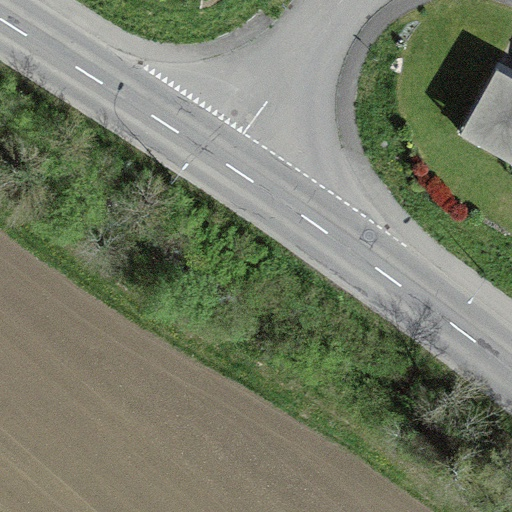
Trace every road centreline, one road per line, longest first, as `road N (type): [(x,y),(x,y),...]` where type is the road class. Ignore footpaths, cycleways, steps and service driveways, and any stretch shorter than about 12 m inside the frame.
road 1 (secondary): [(511,373),(233,165)]
road 2 (secondary): [(233,165),(0,17)]
road 3 (residential): [(345,0),(233,165)]
